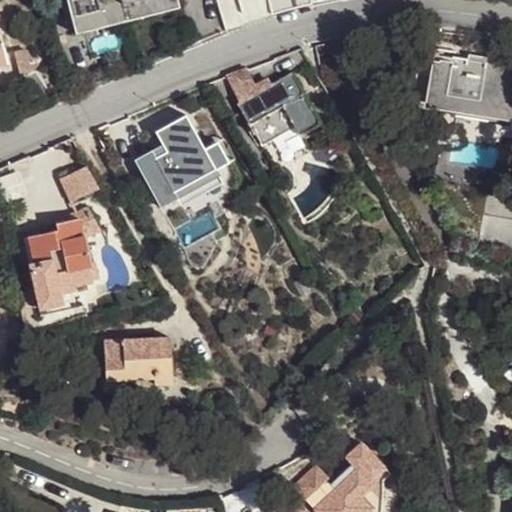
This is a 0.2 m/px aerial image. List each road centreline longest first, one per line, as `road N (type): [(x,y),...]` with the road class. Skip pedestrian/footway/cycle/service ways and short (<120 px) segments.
road 1 (residential): [(0,148),(251,42),(399,12),(511,25)]
road 2 (residential): [(0,438),(147,478),(221,475),(284,428)]
